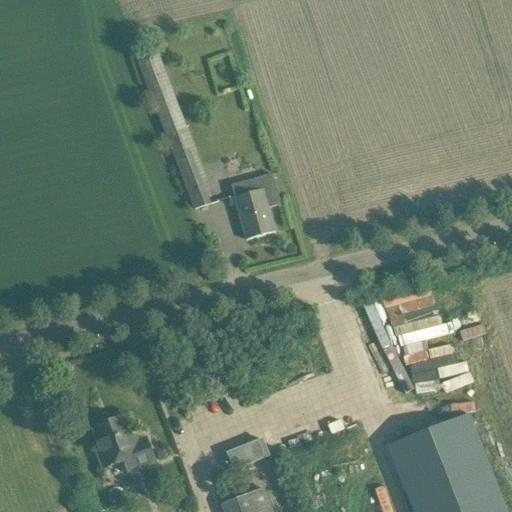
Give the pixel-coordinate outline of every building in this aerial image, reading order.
[(139,64),(195,211),(213,204),(159,56),(139,64)] [(232,187),(242,222),(247,241),(276,233),(269,210),(282,206),(273,175),(232,187)] [(388,321),(408,321),(408,302),(388,302),(388,321)] [(397,384),(424,374),(408,330),(381,340),(397,384)] [(495,511),(458,415),(376,447),(401,511),(495,511)] [(124,462),(128,473),(156,463),(146,439),(134,444),(124,417),(93,429),(102,451),(98,453),(104,469),(124,462)] [(272,511),(264,491),(223,506),(225,511),(272,511)]
